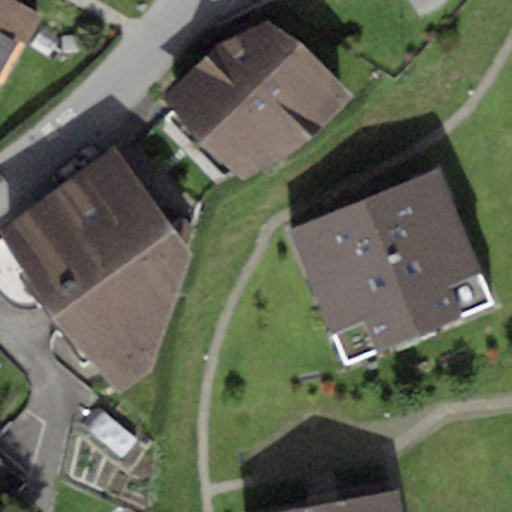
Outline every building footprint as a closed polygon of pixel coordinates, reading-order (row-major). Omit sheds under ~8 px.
[(0,0),(0,98),(43,23),(1,0),(0,0)] [(340,100),(260,17),(164,108),(243,192),(340,100)] [(113,151),(0,230),(109,389),(150,367),(182,251),(113,151)] [(293,241),(344,374),(494,317),(443,184),(293,241)] [(403,511),(400,493),(307,511),(403,511)]
